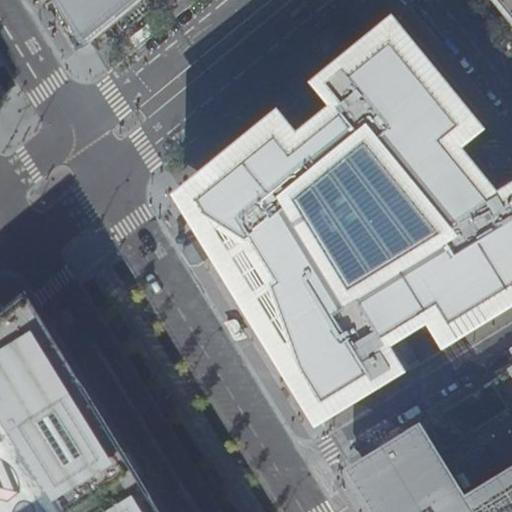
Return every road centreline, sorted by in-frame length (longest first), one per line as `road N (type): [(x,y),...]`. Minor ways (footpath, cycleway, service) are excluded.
road 1 (tertiary): [(287,482),(106,191)]
road 2 (tertiary): [(8,223),(183,511)]
road 3 (secondary): [(106,191),(144,147),(326,0)]
road 4 (residential): [(511,338),(287,482)]
road 5 (secondary): [(242,0),(70,135)]
road 6 (tertiary): [(70,135),(0,22)]
road 7 (residential): [(435,0),(511,95)]
